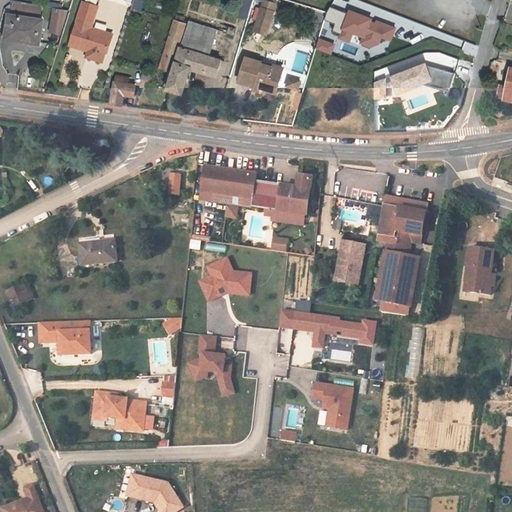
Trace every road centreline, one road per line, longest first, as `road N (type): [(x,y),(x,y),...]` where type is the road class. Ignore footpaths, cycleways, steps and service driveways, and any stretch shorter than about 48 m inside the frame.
road 1 (residential): [(270,337),(251,447),(49,462)]
road 2 (primary): [(154,129),(307,149),(462,147)]
road 3 (residential): [(154,129),(134,159),(0,227)]
road 4 (primary): [(0,101),(154,129)]
road 5 (residential): [(502,0),(462,147)]
road 6 (residential): [(0,337),(49,462)]
road 7 (unknown): [(79,115),(118,4)]
